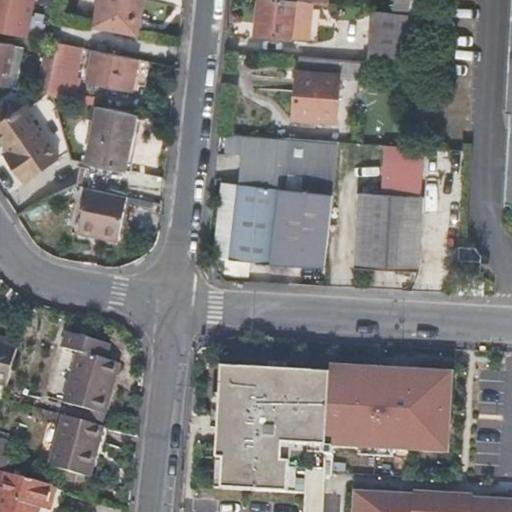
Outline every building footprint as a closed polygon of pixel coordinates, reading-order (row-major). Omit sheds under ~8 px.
[(0,0),(0,31),(31,38),(35,21),(29,20),(33,0),(0,0)] [(97,0),(93,26),(134,35),(140,0),(97,0)] [(293,0),(258,0),(254,33),(298,39),(300,22),(291,21),(293,0)] [(394,0),(394,13),(372,12),(369,60),(394,62),(398,0),(394,0)] [(507,112),(502,202),(507,202),(511,207),(511,0),(504,111),(507,112)] [(326,61),(359,64),(363,21),(330,18),(326,61)] [(0,85),(4,87),(7,74),(4,73),(10,44),(0,42),(0,85)] [(73,100),(85,49),(59,43),(47,93),(73,100)] [(134,59),(91,50),(87,80),(129,89),(134,59)] [(36,86),(46,88),(55,56),(45,53),(36,86)] [(326,61),(298,59),(293,118),(333,121),(338,79),(357,80),(359,64),(326,61)] [(4,100),(0,103),(0,139),(8,151),(4,153),(23,183),(57,160),(22,107),(13,113),(4,100)] [(134,114),(96,106),(86,162),(122,170),(134,114)] [(385,147),(383,191),(424,193),(425,148),(385,147)] [(325,265),(332,195),(238,186),(230,260),(325,265)] [(125,196),(85,188),(77,225),(116,234),(125,196)] [(358,193),(354,266),(421,270),(424,196),(358,193)] [(460,281),(459,293),(484,294),(485,282),(460,281)] [(99,426),(102,413),(114,365),(105,362),(109,345),(69,335),(64,352),(74,354),(61,403),(71,405),(68,418),(99,426)] [(14,350),(0,346),(0,384),(6,386),(14,350)] [(331,446),(455,453),(459,371),(336,364),(335,373),(331,444),(331,446)] [(287,441),(331,444),(335,373),(226,368),(220,487),(294,491),(294,461),(286,461),(287,441)] [(68,418),(59,416),(47,466),(87,476),(100,426),(99,426),(68,418)] [(11,441),(0,438),(0,470),(3,472),(11,441)] [(46,511),(53,487),(6,473),(0,496),(0,511),(34,511),(35,508),(46,511)] [(420,496),(358,492),(356,511),(511,511),(511,501),(478,499),(478,496),(420,493),(420,496)]
